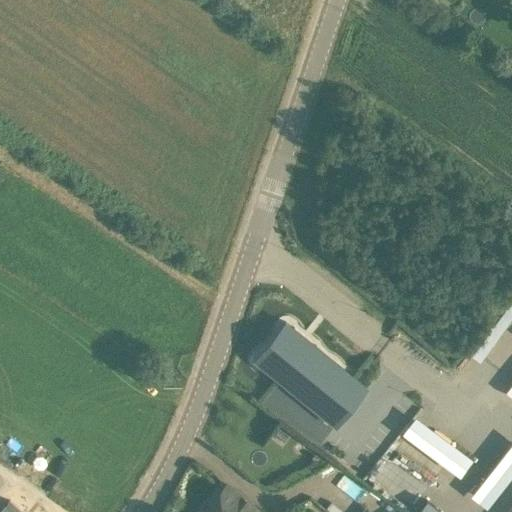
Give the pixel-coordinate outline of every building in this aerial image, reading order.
[(287,318),(254,358),(336,424),(369,385),(287,318)] [(509,396),(511,392),(511,371),(499,388),(509,396)] [(393,429),(452,476),(467,457),(408,410),(393,429)] [(481,506),(511,462),(511,439),(506,435),(464,493),(481,506)] [(259,511),(226,484),(202,511),(259,511)] [(21,511),(9,500),(0,509),(0,511),(21,511)] [(442,511),(430,502),(422,511),(442,511)]
